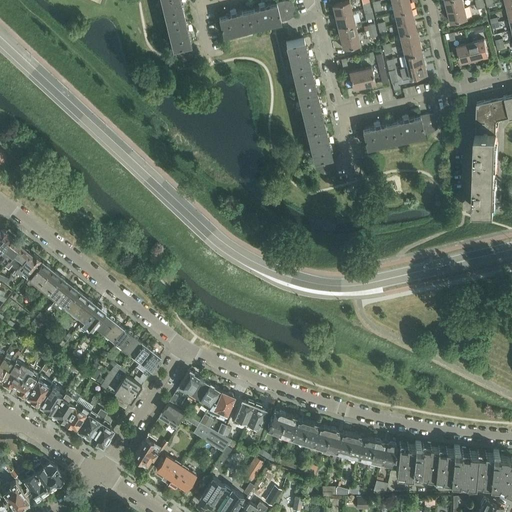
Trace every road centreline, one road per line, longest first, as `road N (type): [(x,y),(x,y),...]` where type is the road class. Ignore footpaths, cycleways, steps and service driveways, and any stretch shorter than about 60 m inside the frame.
road 1 (secondary): [(0,36),(223,242),(265,266),(314,283),(354,285),(511,250)]
road 2 (residential): [(511,438),(341,408),(185,346)]
road 3 (residential): [(185,346),(0,198)]
road 4 (residential): [(105,474),(185,346)]
road 5 (residential): [(338,117),(308,0)]
